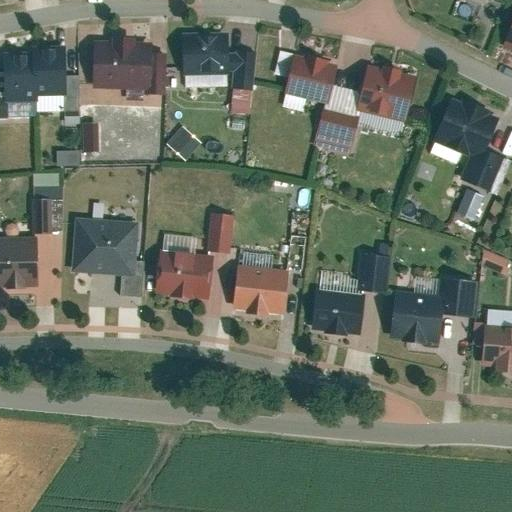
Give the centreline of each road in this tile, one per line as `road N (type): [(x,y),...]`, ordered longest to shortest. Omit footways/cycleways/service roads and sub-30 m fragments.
road 1 (residential): [(0,344),(131,342),(212,351),(373,398),(458,438)]
road 2 (residential): [(0,396),(458,438)]
road 3 (residential): [(374,18),(128,8),(0,24)]
road 4 (residential): [(511,88),(374,18)]
